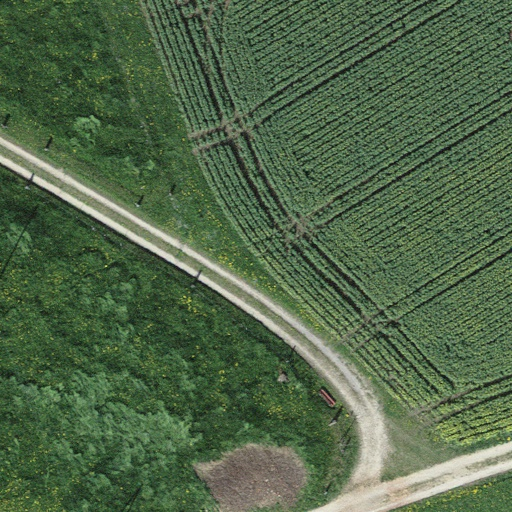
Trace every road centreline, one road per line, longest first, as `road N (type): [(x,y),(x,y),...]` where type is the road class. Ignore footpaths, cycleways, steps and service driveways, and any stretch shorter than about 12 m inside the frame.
road 1 (track): [(389,497),(334,380),(162,249),(0,152)]
road 2 (track): [(351,511),(511,455)]
